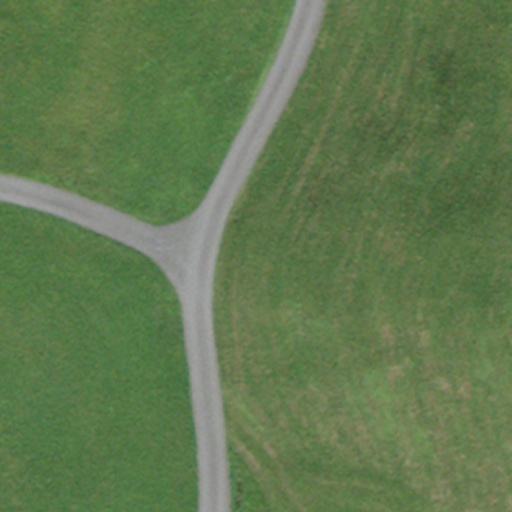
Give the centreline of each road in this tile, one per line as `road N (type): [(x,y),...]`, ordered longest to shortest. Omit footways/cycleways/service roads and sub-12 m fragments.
road 1 (track): [(219,511),(216,405),(184,261),(275,92),(314,0)]
road 2 (track): [(0,186),(70,205),(184,261)]
